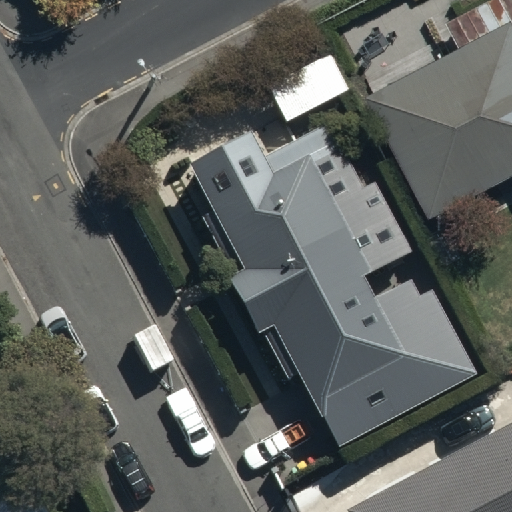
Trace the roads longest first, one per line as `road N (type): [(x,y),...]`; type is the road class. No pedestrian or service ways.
road 1 (residential): [(198,511),(0,133)]
road 2 (residential): [(0,116),(221,0)]
